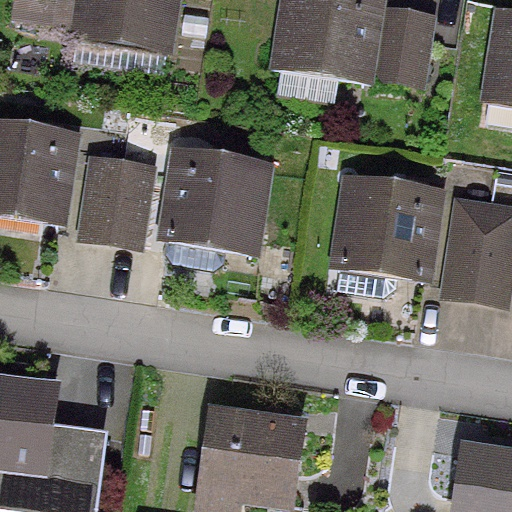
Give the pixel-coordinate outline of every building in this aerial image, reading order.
[(11,0),(7,26),(37,31),(41,0),(11,0)] [(168,0),(81,0),(76,37),(161,50),(168,0)] [(287,0),(277,67),(361,80),(373,6),(333,0),(287,0)] [(418,89),(428,30),(380,22),(371,72),(379,83),(418,89)] [(488,100),(511,104),(511,27),(499,26),(488,100)] [(0,214),(55,223),(67,148),(0,138),(0,214)] [(259,178),(175,165),(164,240),(165,240),(162,263),(170,273),(209,279),(219,271),(223,248),(248,252),(259,178)] [(77,244),(107,249),(118,174),(89,170),(77,244)] [(148,179),(118,174),(107,249),(136,253),(148,179)] [(419,279),(420,279),(431,205),(347,192),(334,278),(335,278),(332,298),(377,305),(392,294),(395,275),(419,279)] [(441,301),(471,306),(485,217),(454,212),(441,301)] [(511,231),(511,220),(485,217),(471,306),(501,310),(511,231)] [(31,511),(90,511),(100,444),(45,436),(50,402),(0,394),(0,470),(37,476),(31,511)] [(197,499),(286,511),(297,438),(208,425),(197,499)] [(511,511),(511,468),(460,461),(452,511),(511,511)]
